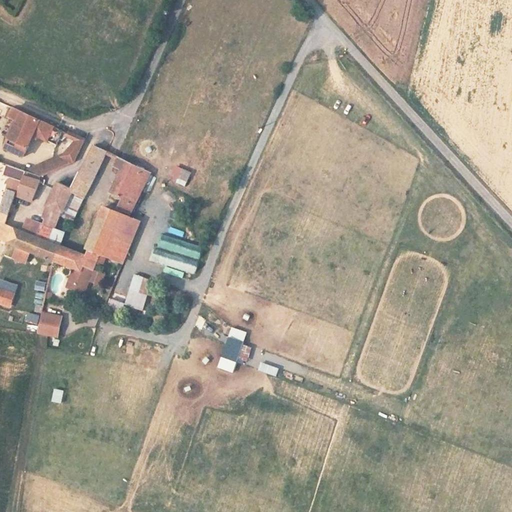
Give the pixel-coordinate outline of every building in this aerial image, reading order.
[(46,126),(28,117),(11,153),(29,162),(40,139),(46,126)] [(57,131),(46,126),(40,139),(51,144),(57,131)] [(69,156),(29,171),(41,176),(74,164),(85,143),(71,137),(69,142),(75,144),(69,156)] [(76,179),(88,185),(105,153),(93,148),(76,179)] [(152,175),(129,164),(110,202),(128,217),(152,175)] [(175,165),(170,179),(187,185),(192,171),(175,165)] [(21,178),(8,174),(0,198),(0,243),(16,250),(12,260),(24,265),(28,254),(52,263),(57,247),(43,241),(69,192),(71,188),(56,182),(36,218),(40,219),(37,225),(21,218),(15,229),(5,225),(14,198),(21,178)] [(21,177),(21,178),(14,198),(30,203),(37,182),(21,177)] [(88,185),(76,179),(71,188),(69,192),(81,198),(88,185)] [(89,283),(102,262),(128,217),(110,202),(82,258),(57,247),(52,263),(71,271),(76,273),(74,277),(89,283)] [(128,217),(102,262),(113,268),(138,223),(128,217)] [(175,230),(173,235),(183,239),(185,234),(175,230)] [(199,262),(203,251),(181,242),(177,252),(199,262)] [(76,273),(71,271),(70,275),(71,278),(68,287),(82,292),(89,283),(74,277),(76,273)] [(108,308),(122,313),(124,307),(143,313),(153,280),(135,274),(126,303),(111,298),(108,308)] [(71,278),(70,275),(64,290),(80,297),(82,292),(68,287),(71,278)] [(12,298),(0,292),(0,306),(8,309),(12,298)] [(43,306),(46,294),(37,292),(34,304),(43,306)] [(38,324),(41,316),(28,312),(26,321),(38,324)] [(60,317),(41,314),(38,335),(56,338),(60,317)] [(223,356),(238,362),(246,343),(231,337),(223,356)] [(54,340),(53,346),(71,351),(73,344),(54,340)]
